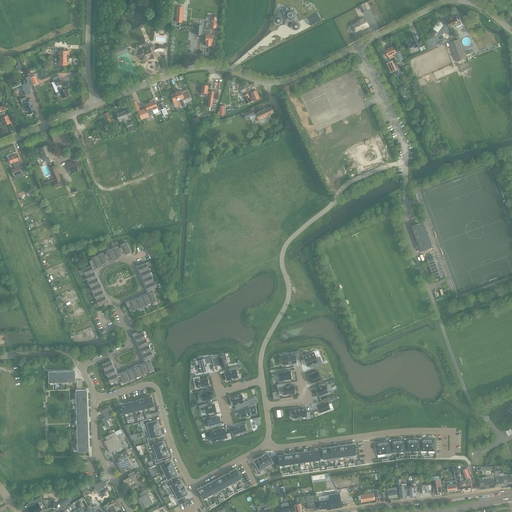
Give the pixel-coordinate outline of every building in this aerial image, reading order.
[(362,13),(367,10),(364,3),(359,6),(362,13)] [(176,6),(175,22),(182,23),(183,7),(176,6)] [(275,18),(274,21),(275,23),(278,24),(281,23),(282,20),(282,19),(284,18),(285,19),(290,21),(291,20),(291,21),(292,23),(293,24),(292,24),(292,26),(293,29),(296,30),(299,29),(299,26),(298,23),(295,22),(294,19),(295,19),(296,14),(294,9),(289,7),(284,10),(280,9),(278,16),(275,18)] [(318,14),(312,17),(315,23),(321,20),(318,14)] [(463,25),(460,20),(458,21),(456,16),(447,20),(450,28),(456,25),(457,28),(463,25)] [(220,29),(220,20),(217,20),(217,17),(211,17),(210,23),(210,28),(211,28),(216,28),(216,29),(220,29)] [(362,30),(369,26),(365,18),(357,21),(358,22),(352,25),(355,32),(360,29),(362,30)] [(438,32),(443,25),(438,21),(429,34),(433,37),(437,32),(438,32)] [(197,25),(196,35),(202,35),(203,34),(205,34),(205,41),(206,41),(205,45),(206,45),(206,46),(208,47),(209,46),(210,46),(210,45),(211,45),(211,42),(212,42),(213,35),(210,34),(210,30),(203,30),(203,26),(197,25)] [(277,34),(272,36),(276,45),(282,42),(277,34)] [(413,42),(407,45),(410,50),(422,44),(420,39),(419,39),(417,35),(411,38),(413,42)] [(459,39),(449,43),(456,61),(466,58),(459,39)] [(125,44),(110,50),(113,58),(128,52),(125,44)] [(54,45),(47,45),(47,49),(53,49),(53,50),(56,54),(57,54),(58,54),(58,58),(68,58),(68,54),(69,54),(69,51),(65,50),(65,49),(60,49),(54,48),(54,45)] [(141,57),(142,60),(149,58),(150,58),(158,55),(158,54),(160,53),(165,54),(166,47),(159,46),(155,47),(154,45),(152,46),(152,45),(147,47),(148,48),(146,48),(146,49),(144,50),(140,49),(140,50),(139,51),(138,53),(138,55),(140,56),(141,57)] [(396,53),(399,60),(404,58),(399,49),(395,51),(393,46),(385,50),(389,59),(393,57),(392,55),(396,53)] [(58,58),(54,58),(54,65),(62,65),(61,67),(65,67),(65,65),(69,65),(69,62),(68,61),(68,58),(58,58)] [(392,60),(386,63),(391,72),(397,70),(392,60)] [(26,96),(32,93),(28,84),(28,83),(22,85),(26,96)] [(61,87),(60,84),(56,86),(57,89),(59,92),(56,93),(57,96),(61,94),(63,98),(69,96),(66,89),(62,90),(61,87)] [(209,96),(208,106),(212,107),(211,111),(214,111),(215,105),(216,99),(218,100),(219,92),(210,91),(207,91),(208,85),(201,85),(200,93),(207,93),(206,96),(209,96)] [(180,90),(175,92),(182,109),(182,108),(185,107),(184,103),(183,100),(191,97),(188,90),(184,91),(184,92),(182,93),(180,90)] [(252,97),(253,100),(259,98),(256,90),(243,96),(245,99),(243,100),(244,104),(245,104),(246,103),(246,102),(250,101),(249,99),(252,97)] [(175,92),(170,94),(173,102),(173,103),(174,106),(175,106),(177,111),(178,110),(182,109),(175,92)] [(31,99),(28,100),(29,101),(27,102),(25,97),(20,99),(22,104),(25,111),(27,110),(29,114),(30,114),(30,115),(32,114),(32,113),(35,112),(34,108),(35,108),(31,99)] [(154,101),(149,103),(154,114),(159,112),(154,101)] [(149,103),(144,105),(146,108),(147,112),(149,116),(154,114),(149,103)] [(271,106),(255,114),(259,121),(268,117),(267,115),(274,112),(271,106)] [(127,111),(124,112),(127,122),(136,118),(134,113),(133,110),(132,110),(131,108),(126,110),(127,111)] [(146,108),(138,111),(141,119),(149,116),(147,112),(146,108)] [(245,119),(254,114),(252,110),(243,114),(245,119)] [(117,111),(112,113),(113,116),(112,117),(114,119),(115,119),(116,122),(121,120),(122,122),(125,121),(121,111),(118,113),(117,111)] [(108,112),(102,114),(107,126),(112,123),(108,112)] [(2,121),(4,125),(10,123),(7,115),(6,116),(5,113),(0,115),(1,118),(2,121)] [(132,121),(127,122),(129,131),(135,130),(132,121)] [(42,155),(42,157),(44,156),(47,163),(53,160),(49,152),(50,151),(49,147),(47,147),(47,145),(39,148),(40,150),(37,151),(39,156),(42,155)] [(149,157),(156,155),(153,146),(146,149),(149,157)] [(11,169),(13,176),(22,173),(17,161),(18,160),(16,154),(8,157),(11,163),(12,163),(14,168),(11,169)] [(70,174),(79,170),(75,161),(67,165),(70,174)] [(55,166),(49,168),(52,177),(51,177),(51,179),(53,178),(55,183),(53,184),(55,188),(63,185),(55,166)] [(420,251),(433,246),(424,221),(410,226),(420,251)] [(131,252),(127,242),(120,245),(121,247),(123,252),(124,254),(131,252)] [(119,248),(118,246),(112,249),(116,258),(122,255),(121,253),(119,248)] [(112,249),(106,251),(106,253),(108,258),(110,261),(116,258),(112,249)] [(104,254),(103,252),(97,255),(101,264),(107,262),(106,259),(104,254)] [(97,255),(91,258),(92,260),(94,264),(95,267),(101,264),(97,255)] [(426,260),(434,280),(441,277),(433,257),(426,260)] [(146,263),(137,266),(140,272),(149,269),(146,263)] [(91,265),(83,269),(85,275),(94,271),(91,265)] [(149,269),(140,272),(143,279),(151,275),(149,269)] [(97,277),(94,271),(85,275),(88,281),(97,277)] [(151,275),(143,279),(145,285),(154,281),(151,275)] [(97,277),(88,281),(91,287),(99,283),(97,277)] [(154,281),(145,285),(148,291),(149,290),(155,288),(156,287),(154,281)] [(99,283),(91,287),(93,293),(102,289),(99,283)] [(93,293),(96,299),(104,295),(102,289),(93,293)] [(150,293),(147,294),(151,303),(157,300),(153,292),(150,293)] [(147,294),(141,297),(144,305),(151,303),(147,294)] [(104,295),(96,299),(99,305),(104,303),(108,301),(107,301),(104,295)] [(134,298),(138,308),(144,305),(141,297),(135,299),(134,298)] [(134,298),(128,301),(130,306),(132,311),(138,308),(134,298)] [(138,334),(134,336),(137,342),(145,338),(143,332),(138,334)] [(145,338),(137,342),(140,348),(148,344),(145,338)] [(140,348),(142,354),(151,350),(148,344),(140,348)] [(142,354),(145,360),(146,360),(152,357),(153,356),(151,350),(142,354)] [(290,355),(282,356),(283,365),(296,363),(295,359),(296,359),(299,359),(298,351),(290,353),(290,355)] [(308,355),(303,356),(304,359),(307,367),(311,365),(313,369),(323,365),(320,357),(316,358),(314,353),(308,355)] [(204,359),(197,360),(200,369),(201,373),(208,371),(206,364),(210,362),(208,355),(203,357),(204,359)] [(218,356),(212,358),(214,366),(220,365),(221,367),(228,365),(225,355),(218,357),(218,356)] [(111,361),(102,364),(105,371),(113,367),(111,361)] [(147,362),(144,363),(148,372),(154,369),(150,361),(147,362)] [(138,366),(141,375),(148,372),(144,363),(138,366)] [(138,366),(132,369),(135,377),(141,375),(138,366)] [(229,371),(224,373),(227,381),(238,378),(236,370),(238,369),(237,366),(230,368),(231,371),(229,371)] [(113,367),(105,371),(107,377),(116,373),(113,367)] [(132,369),(125,371),(129,380),(135,377),(132,369)] [(324,378),(320,370),(310,374),(313,382),(320,380),(321,383),(327,381),(326,378),(324,378)] [(125,371),(119,374),(120,375),(122,381),(123,383),(129,380),(125,371)] [(280,380),(277,381),(278,384),(283,383),(283,380),(291,379),(290,371),(279,372),(280,380)] [(116,373),(107,377),(110,383),(118,379),(119,379),(117,376),(116,373)] [(199,377),(193,378),(194,383),(197,382),(199,388),(209,385),(207,378),(200,380),(199,377)] [(319,387),(315,389),(318,396),(328,392),(326,387),(328,387),(327,382),(321,384),(322,387),(319,387)] [(285,383),(277,385),(278,388),(281,387),(283,395),(295,393),(294,385),(285,386),(285,383)] [(210,391),(200,394),(202,401),(212,398),(210,391)] [(242,395),(230,398),(232,406),(240,404),(241,407),(249,404),(248,401),(244,402),(242,395)] [(322,404),(317,406),(319,413),(330,409),(328,404),(331,403),(329,398),(321,401),(322,404)] [(207,403),(199,406),(200,411),(204,409),(205,414),(216,411),(215,404),(208,406),(207,403)] [(250,407),(239,411),(241,418),(256,413),(254,407),(255,406),(256,406),(255,403),(250,405),(250,407)] [(112,418),(108,410),(111,409),(109,407),(102,411),(105,417),(102,419),(107,428),(110,426),(107,420),(112,418)] [(306,408),(292,410),(293,418),(306,416),(307,419),(310,418),(309,412),(306,412),(306,408)] [(210,419),(208,420),(210,427),(221,424),(218,417),(216,417),(215,415),(209,417),(210,419)] [(149,422),(144,424),(146,431),(159,428),(157,420),(149,422)] [(234,431),(231,432),(233,438),(236,437),(235,434),(246,431),(244,424),(233,427),(234,431)] [(159,428),(146,431),(148,438),(153,437),(161,435),(159,428)] [(107,440),(104,442),(110,453),(116,449),(117,450),(118,451),(119,451),(120,450),(121,449),(121,448),(120,447),(115,436),(116,435),(121,432),(120,429),(115,432),(113,433),(110,434),(105,437),(107,440)] [(225,430),(212,433),(214,441),(223,439),(224,439),(224,441),(232,438),(230,433),(226,433),(226,434),(225,430)] [(405,439),(398,439),(399,452),(406,451),(405,438),(405,439)] [(391,440),(390,440),(392,452),(399,452),(398,439),(391,440)] [(154,440),(148,442),(149,446),(150,445),(153,453),(165,448),(163,441),(155,444),(154,440)] [(390,440),(383,441),(384,453),(392,452),(390,440)] [(383,441),(375,442),(377,454),(384,453),(383,441)] [(165,448),(153,453),(156,460),(160,458),(168,455),(165,448)] [(116,463),(122,474),(124,472),(123,469),(130,465),(125,455),(127,454),(126,451),(119,454),(120,457),(117,459),(119,462),(116,463)] [(267,453),(260,457),(266,466),(272,462),(267,453)] [(260,457),(254,460),(258,467),(260,472),(267,468),(266,466),(260,457)] [(163,461),(156,464),(158,467),(161,466),(164,472),(174,468),(170,461),(164,464),(163,461)] [(497,487),(505,485),(503,476),(501,476),(501,474),(504,474),(504,471),(501,471),(500,470),(500,467),(494,468),(495,477),(497,487)] [(174,468),(164,472),(168,479),(170,478),(177,474),(174,468)] [(467,481),(466,481),(467,489),(476,488),(475,484),(473,480),(470,480),(469,477),(470,477),(467,468),(462,470),(467,481)] [(139,477),(140,476),(137,469),(128,474),(130,477),(124,480),(129,490),(139,485),(136,479),(138,478),(139,477)] [(236,469),(231,471),(236,481),(241,478),(236,469)] [(231,471),(226,474),(231,483),(232,485),(237,483),(236,481),(231,471)] [(458,472),(454,472),(455,480),(447,481),(448,491),(460,490),(458,472)] [(226,474),(221,476),(227,486),(231,483),(226,474)] [(505,476),(503,476),(505,485),(511,484),(511,477),(511,474),(507,475),(507,474),(504,474),(505,476)] [(221,476),(217,479),(222,488),(227,486),(221,476)] [(439,476),(432,477),(432,480),(434,493),(441,492),(440,484),(444,484),(443,476),(439,476)] [(493,476),(485,477),(486,480),(487,488),(495,487),(493,476)] [(400,497),(406,496),(406,495),(406,490),(406,483),(403,483),(402,479),(401,479),(401,477),(396,478),(398,492),(400,492),(400,497)] [(487,488),(486,480),(485,477),(482,478),(482,481),(479,481),(480,489),(487,488)] [(217,479),(212,482),(217,491),(222,488),(217,479)] [(173,484),(169,487),(172,493),(184,487),(180,480),(173,484)] [(106,494),(105,492),(109,490),(106,485),(105,485),(102,481),(94,485),(97,491),(98,491),(101,497),(106,494)] [(212,482),(207,484),(212,494),(213,496),(218,493),(217,491),(212,482)] [(418,493),(417,492),(416,486),(416,483),(412,483),(412,485),(407,485),(406,483),(406,490),(406,495),(406,496),(407,496),(407,497),(416,496),(418,493)] [(90,493),(85,484),(79,487),(84,496),(90,493)] [(207,484),(202,487),(208,496),(212,494),(207,484)] [(426,485),(419,485),(420,493),(426,492),(431,492),(431,484),(426,485)] [(184,487),(172,493),(176,500),(180,498),(184,496),(188,494),(184,487)] [(202,487),(197,489),(201,496),(203,499),(208,496),(202,487)] [(389,498),(398,497),(396,487),(388,489),(388,491),(381,493),(382,498),(386,497),(389,497),(389,498)] [(153,503),(148,493),(150,492),(148,488),(139,493),(141,497),(139,498),(141,502),(143,501),(146,507),(153,503)] [(329,499),(318,501),(319,510),(328,509),(328,510),(342,507),(340,493),(329,495),(329,499)] [(362,502),(374,500),(373,493),(361,495),(358,496),(358,500),(361,500),(362,502)] [(306,496),(307,508),(316,508),(314,495),(306,496)] [(29,511),(38,511),(42,510),(38,503),(42,500),(40,497),(34,500),(36,504),(27,508),(29,511)] [(60,501),(64,505),(69,501),(65,497),(60,501)] [(295,511),(302,510),(300,503),(303,503),(302,497),(296,498),(296,501),(295,501),(296,504),(293,504),(295,511)] [(111,511),(115,510),(116,511),(121,511),(116,501),(108,505),(109,508),(110,511),(111,511)] [(282,507),(278,508),(279,511),(290,511),(287,502),(281,504),(282,507)] [(76,508),(69,511),(84,511),(79,503),(75,506),(76,508)]
